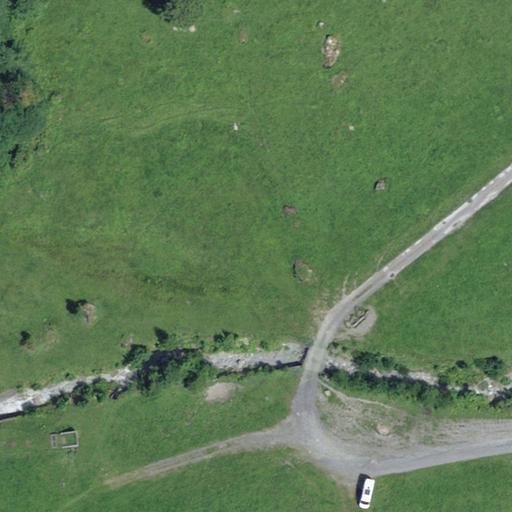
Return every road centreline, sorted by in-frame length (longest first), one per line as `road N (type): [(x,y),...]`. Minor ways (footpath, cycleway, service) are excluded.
road 1 (track): [(511,175),(387,274),(328,333),(306,421),(317,447),(347,467)]
road 2 (track): [(347,467),(511,442)]
